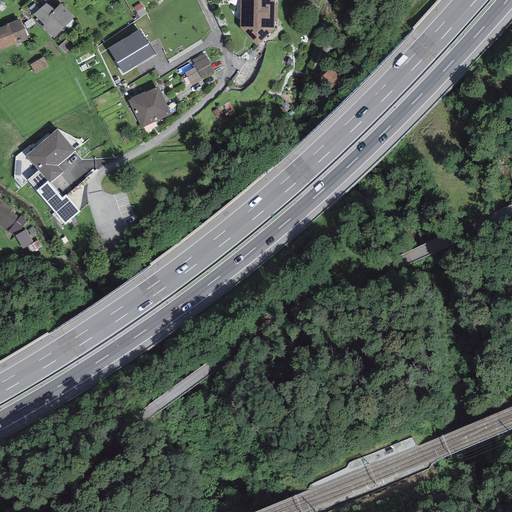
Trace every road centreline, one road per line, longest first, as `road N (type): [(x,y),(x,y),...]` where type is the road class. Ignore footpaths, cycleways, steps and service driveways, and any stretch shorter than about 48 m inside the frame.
road 1 (motorway): [(0,420),(160,320),(292,217),(507,0)]
road 2 (motorway): [(469,0),(251,215),(153,290),(0,388)]
road 3 (unclassified): [(511,210),(274,321),(130,421),(84,481),(43,511)]
